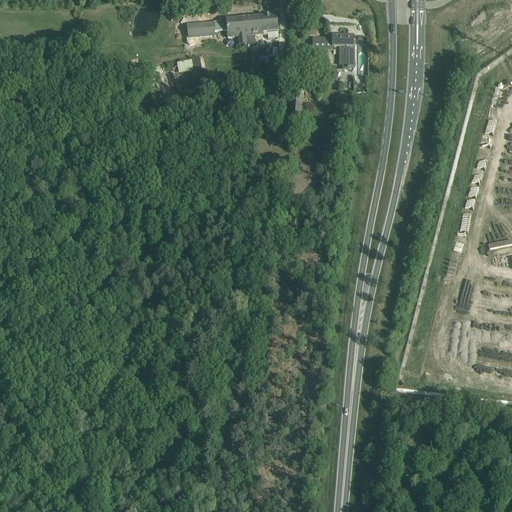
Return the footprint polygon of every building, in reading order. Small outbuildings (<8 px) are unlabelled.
[(188,39),(187,39),(187,43),(187,45),(188,45),(189,46),(193,46),(194,45),(194,44),(195,42),(194,38),(215,36),(214,32),(227,31),(228,39),(238,38),(239,46),(246,45),(246,37),(260,36),(260,33),(268,33),(268,40),(278,39),(277,32),(278,32),(277,15),(226,20),(226,22),(187,26),(188,39)] [(313,39),(313,52),(332,52),(332,48),(342,48),(342,66),(343,71),(354,71),(354,37),(332,38),(332,39),(313,39)] [(204,57),(199,58),(192,59),(192,60),(187,62),(186,59),(175,61),(176,64),(177,64),(179,74),(190,71),(192,80),(201,78),(199,70),(206,69),(204,57)] [(302,119),(304,89),(290,88),(288,118),(302,119)] [(349,98),(336,98),(335,108),(349,108),(349,98)] [(511,232),(511,222),(489,221),(489,231),(511,232)]
